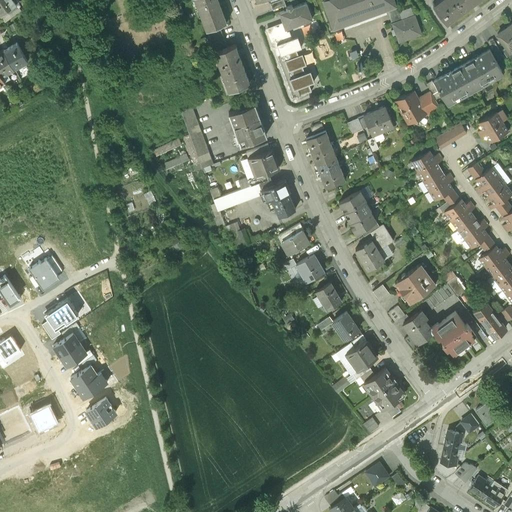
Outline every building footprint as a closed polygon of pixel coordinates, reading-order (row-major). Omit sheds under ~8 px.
[(15,0),(0,0),(0,12),(16,1),(15,0)] [(195,0),(206,29),(219,25),(227,22),(218,0),(195,0)] [(283,0),(278,0),(270,3),(272,9),(285,4),(283,0)] [(393,0),(322,0),(332,29),(363,19),(387,10),(396,7),(393,0)] [(439,0),(433,5),(446,23),(460,12),(475,0),(439,0)] [(306,1),(292,6),(291,4),(286,6),(287,9),(279,12),(283,23),(285,28),(286,28),(312,19),(306,1)] [(396,7),(387,10),(392,22),(414,14),(411,8),(398,12),(396,7)] [(280,14),(260,18),(262,25),(281,21),(280,14)] [(414,14),(392,22),(399,41),(421,33),(414,14)] [(511,22),(497,34),(506,46),(509,50),(511,48),(511,22)] [(285,28),(283,23),(266,30),(291,98),(311,91),(309,83),(314,81),(310,70),(305,72),(302,66),(306,64),(302,53),(298,55),(296,48),(301,46),(297,35),(292,37),(289,30),(287,30),(286,28),(285,28)] [(219,25),(206,29),(210,40),(223,35),(219,25)] [(223,35),(210,40),(214,51),(227,47),(223,35)] [(501,49),(504,47),(498,35),(494,36),(501,49)] [(492,37),(487,40),(492,50),(498,47),(492,37)] [(16,42),(4,50),(14,68),(27,61),(16,42)] [(214,51),(228,90),(249,82),(235,44),(227,47),(214,51)] [(511,53),(509,50),(506,46),(502,50),(509,60),(511,57),(511,53)] [(489,49),(478,56),(477,54),(472,57),(472,58),(461,65),(473,85),(481,81),(483,84),(495,78),(493,74),(501,70),(489,49)] [(4,50),(0,51),(0,72),(1,75),(14,68),(4,50)] [(461,65),(450,71),(449,70),(444,73),(445,74),(434,80),(445,101),(453,97),(455,99),(467,92),(465,89),(473,85),(461,65)] [(440,96),(431,80),(426,83),(435,98),(440,96)] [(413,90),(397,99),(401,106),(399,108),(402,113),(404,112),(409,121),(413,119),(418,120),(420,115),(424,113),(425,112),(417,98),(413,90)] [(423,94),(417,98),(425,112),(424,113),(425,114),(432,110),(423,94)] [(255,103),(228,112),(240,144),(266,134),(255,103)] [(213,163),(198,124),(191,105),(181,111),(187,128),(202,167),(213,163)] [(385,105),(364,114),(369,125),(372,133),(393,124),(385,105)] [(496,111),(478,121),(482,128),(477,131),(479,134),(502,121),(507,117),(502,109),(497,112),(496,111)] [(364,114),(358,117),(362,128),(369,125),(364,114)] [(440,146),(467,131),(462,121),(435,136),(440,146)] [(502,121),(479,134),(481,138),(486,135),(490,141),(508,130),(502,121)] [(322,122),(311,126),(313,132),(324,127),(322,122)] [(326,130),(306,137),(311,150),(328,143),(326,138),(329,137),(326,130)] [(373,136),(367,139),(372,150),(378,147),(373,136)] [(154,146),(156,152),(182,143),(180,137),(154,146)] [(328,143),(311,150),(316,162),(333,155),(331,150),(334,149),(331,141),(328,143)] [(268,143),(246,151),(248,157),(250,157),(270,149),(268,143)] [(270,149),(250,157),(256,175),(257,176),(265,173),(279,168),(271,149),(270,149)] [(429,149),(411,160),(417,170),(440,156),(438,153),(433,156),(429,149)] [(186,151),(164,161),(167,167),(189,157),(186,151)] [(333,155),(316,162),(320,174),(337,167),(335,162),(338,161),(335,154),(333,155)] [(440,156),(417,170),(423,180),(441,169),(437,162),(442,160),(440,156)] [(476,162),(467,168),(471,173),(480,166),(476,162)] [(484,171),(475,178),(479,184),(475,187),(477,190),(504,171),(497,162),(492,166),(492,165),(484,171)] [(337,167),(320,174),(325,186),(342,179),(340,174),(343,173),(340,166),(337,167)] [(480,166),(471,173),(475,178),(484,171),(481,166),(480,166)] [(441,169),(423,180),(429,189),(451,176),(449,172),(444,175),(441,169)] [(504,171),(477,190),(479,194),(484,190),(488,196),(505,184),(510,180),(504,171)] [(256,175),(250,177),(253,183),(267,178),(265,173),(257,176),(256,175)] [(238,186),(247,184),(246,176),(237,177),(238,186)] [(451,176),(429,189),(435,199),(452,188),(449,182),(453,179),(451,176)] [(253,183),(249,185),(254,196),(263,193),(261,188),(273,183),(270,177),(267,178),(253,183)] [(273,183),(261,188),(263,193),(270,210),(276,207),(279,214),(295,208),(291,199),(288,190),(289,190),(287,185),(284,178),(273,183)] [(511,192),(505,184),(488,196),(493,202),(488,205),(491,209),(495,206),(505,198),(511,192)] [(249,185),(241,188),(245,199),(254,196),(249,185)] [(360,188),(338,201),(344,211),(365,199),(366,199),(360,188)] [(452,188),(442,194),(447,200),(456,193),(452,188)] [(456,193),(447,200),(450,205),(460,198),(456,193)] [(450,205),(444,210),(451,219),(472,203),(470,200),(465,204),(461,198),(460,198),(450,205)] [(505,198),(495,206),(499,210),(508,203),(505,198)] [(365,199),(344,211),(343,212),(344,212),(350,222),(370,209),(370,210),(371,209),(365,199)] [(472,203),(451,219),(458,228),(474,216),(470,210),(474,207),(472,203)] [(508,203),(499,210),(502,215),(511,208),(508,203)] [(511,208),(502,215),(507,221),(502,225),(505,228),(511,222),(511,208)] [(370,209),(350,222),(349,222),(349,223),(355,232),(360,229),(376,220),(376,219),(370,210),(370,209)] [(474,216),(458,228),(451,233),(458,243),(464,237),(486,222),(483,218),(479,222),(474,216)] [(364,235),(372,230),(372,229),(379,225),(376,220),(360,229),(364,235)] [(299,221),(278,234),(281,240),(284,239),(290,250),(288,252),(309,240),(302,228),(303,228),(299,221)] [(372,229),(372,230),(376,236),(387,229),(383,222),(379,225),(372,229)] [(486,222),(464,237),(471,247),(479,241),(488,234),(483,228),(488,225),(486,222)] [(376,236),(356,248),(368,268),(383,259),(378,249),(393,240),(387,229),(376,236)] [(488,234),(479,241),(482,246),(491,239),(488,234)] [(491,239),(482,246),(486,251),(495,244),(491,239)] [(486,251),(479,256),(485,266),(507,250),(504,246),(500,250),(495,244),(486,251)] [(507,250),(485,266),(492,275),(509,262),(505,256),(509,253),(507,250)] [(313,252),(296,262),(299,267),(302,265),(309,277),(323,269),(313,252)] [(29,266),(43,288),(59,277),(46,256),(40,260),(39,259),(29,266)] [(291,257),(280,264),(284,270),(294,264),(291,257)] [(511,266),(509,262),(492,275),(499,284),(511,273),(511,266)] [(407,273),(404,272),(402,274),(402,276),(395,281),(411,302),(417,297),(419,298),(422,296),(422,294),(436,284),(420,263),(407,273)] [(511,273),(499,284),(506,293),(511,288),(511,273)] [(0,277),(0,289),(10,304),(20,297),(5,274),(0,277)] [(456,275),(447,282),(457,296),(466,288),(456,275)] [(330,280),(315,289),(326,308),(340,300),(336,294),(338,294),(330,280)] [(382,283),(372,290),(379,299),(389,292),(382,283)] [(454,293),(447,283),(442,286),(449,296),(454,293)] [(442,286),(418,304),(425,314),(449,296),(442,286)] [(78,313),(67,297),(44,312),(48,319),(55,329),(57,327),(78,313)] [(491,308),(486,301),(475,310),(494,336),(505,327),(498,317),(491,308)] [(398,304),(388,311),(395,320),(397,319),(405,313),(398,304)] [(500,311),(496,304),(491,308),(498,317),(503,314),(500,311)] [(511,307),(509,304),(500,311),(503,314),(504,315),(511,309),(511,307)] [(410,317),(402,322),(416,340),(432,329),(431,327),(424,318),(427,316),(421,309),(410,317)] [(358,328),(346,310),(332,319),(344,337),(358,328)] [(405,313),(397,319),(401,323),(402,322),(410,317),(406,312),(405,313)] [(455,312),(439,324),(437,322),(431,327),(432,329),(437,336),(439,335),(444,341),(442,342),(451,354),(476,336),(467,324),(465,325),(455,312)] [(327,316),(318,322),(321,327),(331,321),(327,316)] [(61,332),(57,327),(55,329),(48,319),(42,323),(52,338),(61,332)] [(80,342),(73,331),(53,345),(60,355),(80,342)] [(361,333),(350,340),(354,346),(365,338),(361,333)] [(0,352),(5,360),(21,349),(10,334),(0,340),(0,352)] [(419,347),(409,334),(404,337),(414,351),(419,347)] [(354,346),(346,351),(358,367),(358,368),(366,362),(377,355),(365,338),(354,346)] [(80,342),(60,355),(66,365),(75,359),(86,352),(86,351),(80,342)] [(89,349),(86,351),(86,352),(75,359),(78,364),(93,354),(89,349)] [(366,362),(358,368),(358,367),(352,371),(356,376),(369,367),(366,362)] [(99,374),(92,364),(71,378),(84,397),(108,381),(102,372),(99,374)] [(374,373),(365,379),(370,386),(368,387),(377,400),(379,398),(384,405),(393,399),(397,396),(395,393),(401,389),(395,380),(397,379),(393,375),(392,376),(389,373),(390,372),(385,365),(374,373)] [(370,368),(360,375),(364,380),(365,379),(374,373),(370,368)] [(40,371),(35,374),(38,381),(44,378),(40,371)] [(338,391),(354,378),(348,371),(332,384),(338,391)] [(116,412),(106,397),(86,410),(96,425),(116,412)] [(393,399),(384,405),(391,415),(400,409),(393,399)] [(497,416),(486,401),(475,409),(486,424),(497,416)] [(49,404),(32,412),(40,429),(57,421),(49,404)] [(471,412),(461,420),(469,431),(479,423),(471,412)] [(370,415),(362,422),(369,432),(378,425),(370,415)] [(463,433),(447,429),(444,445),(457,448),(459,441),(461,441),(463,433)] [(457,448),(444,445),(440,460),(456,464),(458,455),(456,455),(457,448)] [(379,462),(366,471),(375,483),(389,474),(379,462)] [(464,462),(455,472),(460,477),(461,476),(467,469),(474,465),(473,464),(464,462)] [(467,469),(461,476),(464,480),(471,473),(467,469)] [(405,481),(397,471),(391,475),(399,485),(405,481)] [(486,479),(478,474),(470,487),(483,496),(490,485),(484,481),(486,479)] [(496,489),(490,485),(483,496),(496,505),(505,492),(497,487),(496,489)] [(334,489),(324,496),(331,505),(341,499),(334,489)] [(402,489),(392,495),(397,503),(407,496),(402,489)] [(331,505),(329,507),(332,511),(345,511),(353,507),(345,496),(341,499),(331,505)]
